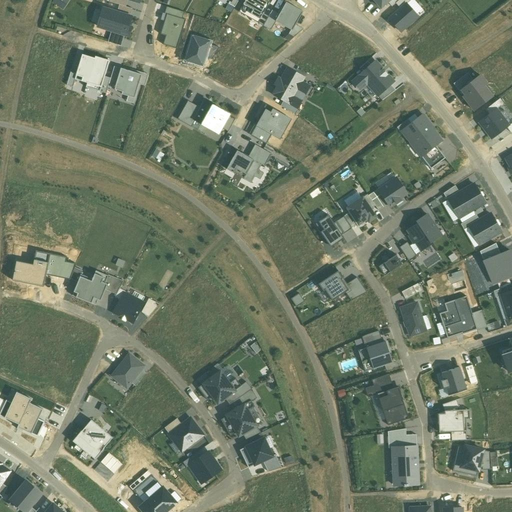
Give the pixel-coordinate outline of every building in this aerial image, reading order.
[(69,0),(54,0),(52,3),(63,10),(69,0)] [(258,23),(265,11),(271,0),(245,0),(239,12),(258,23)] [(373,0),(381,8),(388,2),(390,0),(373,0)] [(399,0),(395,4),(401,10),(411,0),(399,0)] [(303,12),(286,3),(280,15),(276,22),(291,30),(292,31),(296,25),(303,12)] [(389,20),(400,32),(418,16),(407,4),(389,20)] [(119,5),(117,13),(131,17),(133,9),(126,7),(119,5)] [(184,12),(167,7),(165,14),(167,14),(182,19),(184,12)] [(128,27),(131,17),(117,13),(103,9),(97,26),(111,30),(125,35),(128,36),(131,28),(128,27)] [(270,14),(265,11),(258,23),(263,26),(270,14)] [(280,15),(272,11),(270,14),(263,26),(271,30),(276,22),(280,15)] [(186,20),(182,19),(167,14),(160,35),(166,36),(163,45),(177,49),(186,20)] [(291,30),(289,34),(294,37),(303,29),(296,25),(292,31),(291,30)] [(121,47),(125,35),(111,30),(108,42),(121,47)] [(186,60),(202,65),(204,58),(208,44),(209,42),(193,37),(186,60)] [(219,47),(208,44),(204,58),(212,60),(219,47)] [(86,88),(100,92),(105,76),(109,61),(95,56),(95,59),(82,55),(76,74),(75,79),(87,83),(86,88)] [(364,73),(353,82),(360,90),(367,84),(378,96),(378,95),(390,85),(393,82),(376,62),(372,66),(364,73)] [(360,69),(364,73),(372,66),(368,62),(360,69)] [(109,84),(116,86),(121,69),(114,67),(111,78),(109,84)] [(276,87),(272,94),(284,101),(298,108),(312,82),(287,68),(281,79),(278,77),(274,86),(276,87)] [(142,75),(121,69),(116,86),(115,90),(122,92),(121,94),(135,98),(142,75)] [(73,86),(75,79),(76,74),(71,72),(67,85),(73,86)] [(460,92),(473,81),(468,74),(454,84),(460,92)] [(106,94),(109,84),(111,78),(105,76),(100,92),(106,94)] [(460,92),(474,111),(492,97),(484,87),(487,84),(481,76),(473,81),(460,92)] [(396,91),(390,85),(378,95),(384,101),(396,91)] [(486,110),(489,115),(495,110),(503,104),(500,99),(486,110)] [(195,121),(201,109),(188,101),(178,120),(191,127),(195,121)] [(214,105),(206,101),(201,109),(195,121),(218,134),(221,128),(228,116),(228,115),(214,107),(214,105)] [(298,108),(284,101),(280,106),(294,114),(298,108)] [(272,134),(272,135),(276,138),(288,118),(267,106),(257,125),(272,134)] [(506,128),(508,127),(495,110),(489,115),(480,122),(493,139),(506,128)] [(431,126),(423,115),(411,124),(402,132),(411,143),(415,139),(426,153),(435,146),(441,141),(430,127),(431,126)] [(235,120),(228,116),(221,128),(228,132),(235,120)] [(402,132),(411,124),(408,119),(397,128),(401,133),(402,132)] [(251,135),(266,144),(272,135),(272,134),(257,125),(251,135)] [(256,145),(249,158),(261,165),(265,167),(272,154),(256,145)] [(445,159),(435,146),(426,153),(421,157),(431,169),(445,159)] [(164,154),(156,150),(152,156),(160,161),(164,154)] [(249,158),(237,151),(226,169),(251,183),(256,176),(260,178),(263,172),(259,170),(261,165),(249,158)] [(404,190),(396,178),(379,190),(389,204),(391,207),(402,200),(400,198),(405,195),(403,191),(404,190)] [(485,204),(474,184),(459,193),(448,199),(459,218),(473,210),(480,207),(485,204)] [(448,199),(459,193),(455,186),(444,194),(447,200),(448,199)] [(389,204),(379,190),(378,189),(368,196),(375,206),(379,211),(389,204)] [(348,207),(362,199),(357,192),(344,201),(348,207)] [(371,210),(375,206),(368,196),(367,195),(363,198),(371,210)] [(369,222),(376,217),(371,210),(363,198),(362,199),(348,207),(346,209),(349,214),(357,225),(359,228),(368,221),(369,222)] [(480,207),(473,210),(476,215),(483,212),(480,207)] [(352,229),(357,225),(349,214),(344,217),(352,229)] [(501,233),(491,214),(479,221),(469,227),(479,245),(501,233)] [(432,243),(442,236),(427,215),(416,222),(418,224),(408,231),(410,235),(409,235),(414,243),(415,243),(421,251),(433,244),(432,243)] [(342,235),(344,234),(336,222),(334,224),(329,216),(319,222),(324,230),(320,233),(331,248),(344,239),(342,235)] [(469,227),(479,221),(476,216),(461,224),(464,230),(469,227)] [(344,234),(352,229),(344,217),(336,222),(344,234)] [(400,248),(409,261),(417,256),(407,243),(400,248)] [(480,251),(484,261),(500,255),(495,244),(480,251)] [(46,275),(50,254),(35,251),(33,264),(16,261),(12,281),(15,281),(43,287),(46,275)] [(511,271),(511,255),(510,251),(500,255),(484,261),(493,284),(497,283),(508,278),(511,276),(511,274),(511,272),(511,271)] [(50,254),(46,275),(70,280),(76,264),(67,262),(67,257),(50,254)] [(402,264),(396,255),(379,267),(385,276),(402,264)] [(118,259),(115,265),(122,268),(125,262),(118,259)] [(71,280),(78,282),(80,276),(83,271),(75,268),(71,280)] [(96,271),(92,281),(84,301),(96,306),(98,300),(101,301),(105,290),(103,289),(108,276),(96,271)] [(347,294),(351,291),(347,285),(338,271),(318,284),(323,292),(325,290),(332,301),(346,292),(347,294)] [(108,276),(103,289),(105,290),(116,295),(120,289),(123,282),(109,275),(108,276)] [(72,296),(84,301),(92,281),(80,276),(78,282),(72,296)] [(352,301),(367,292),(357,277),(347,285),(351,291),(347,294),(352,301)] [(499,288),(511,284),(508,278),(497,283),(499,288)] [(417,284),(401,293),(404,299),(421,290),(417,284)] [(501,296),(508,293),(506,287),(494,291),(496,297),(501,296)] [(124,293),(125,292),(120,289),(116,295),(115,298),(120,301),(124,293)] [(135,292),(132,297),(141,302),(144,297),(135,292)] [(511,292),(508,293),(501,296),(509,318),(509,319),(511,318),(511,292)] [(138,311),(143,303),(141,302),(132,297),(124,293),(120,301),(114,313),(119,316),(118,318),(124,321),(125,319),(132,323),(138,311)] [(296,307),(305,302),(300,295),(291,300),(296,307)] [(472,314),(466,296),(444,304),(447,311),(439,314),(447,338),(462,333),(462,335),(477,330),(472,314)] [(147,297),(138,311),(148,317),(160,304),(147,297)] [(410,337),(426,331),(417,303),(401,309),(410,337)] [(477,330),(478,331),(487,328),(481,311),(472,314),(477,330)] [(366,348),(382,343),(379,332),(362,338),(366,348)] [(392,363),(385,342),(382,343),(366,348),(358,351),(365,372),(392,363)] [(502,351),(509,372),(511,371),(511,347),(511,348),(502,351)] [(130,355),(112,376),(127,388),(131,383),(142,369),(144,366),(130,355)] [(477,382),(472,365),(465,368),(471,384),(477,382)] [(459,367),(442,373),(444,380),(441,381),(443,389),(446,388),(449,396),(467,390),(459,367)] [(146,373),(142,369),(131,383),(136,386),(146,373)] [(230,384),(220,371),(210,379),(201,386),(198,388),(207,401),(213,397),(218,404),(225,399),(235,391),(230,384)] [(201,386),(210,379),(206,373),(197,380),(201,386)] [(377,394),(393,389),(388,375),(372,380),(374,386),(365,389),(368,397),(377,394)] [(236,379),(230,384),(235,391),(241,386),(236,379)] [(235,391),(225,399),(229,405),(251,389),(246,382),(241,386),(235,391)] [(393,389),(377,394),(384,412),(404,405),(398,387),(393,389)] [(251,389),(229,405),(233,411),(245,405),(251,401),(257,398),(251,389)] [(0,413),(0,415),(19,425),(30,403),(31,399),(17,392),(12,403),(6,400),(0,413)] [(457,400),(443,405),(445,411),(460,410),(457,400)] [(245,405),(248,410),(254,407),(251,401),(245,405)] [(43,410),(30,403),(19,425),(18,427),(38,437),(38,436),(44,423),(45,422),(39,419),(43,410)] [(248,410),(245,405),(233,411),(226,415),(227,416),(221,420),(230,436),(236,433),(239,437),(243,435),(257,426),(248,410)] [(409,419),(404,405),(384,412),(388,426),(409,419)] [(438,414),(439,433),(451,432),(466,432),(467,432),(467,419),(464,419),(463,410),(460,410),(445,411),(445,414),(438,414)] [(165,428),(169,435),(171,433),(182,425),(177,419),(165,428)] [(203,435),(190,419),(182,425),(171,433),(176,439),(174,441),(182,452),(203,435)] [(113,439),(91,421),(73,442),(95,460),(113,439)] [(38,436),(44,438),(49,426),(44,423),(38,436)] [(261,433),(257,426),(243,435),(246,441),(261,433)] [(389,448),(392,448),(406,447),(414,447),(415,433),(405,433),(405,429),(388,432),(389,448)] [(466,432),(451,432),(452,441),(466,440),(466,432)] [(264,439),(240,450),(248,468),(263,461),(273,456),(264,439)] [(406,447),(392,448),(394,486),(417,485),(416,447),(406,447)] [(453,471),(477,477),(480,464),(482,464),(482,458),(483,451),(466,447),(465,449),(458,447),(453,471)] [(482,458),(482,464),(482,470),(490,470),(489,452),(483,451),(482,458)] [(189,466),(202,484),(221,470),(208,452),(201,457),(189,466)] [(115,474),(122,465),(108,453),(101,462),(115,474)] [(189,466),(201,457),(198,453),(183,463),(187,467),(189,466)] [(273,456),(263,461),(268,472),(282,468),(275,455),(273,456)] [(0,485),(1,484),(9,471),(0,465),(0,485)] [(144,493),(149,499),(162,488),(148,471),(130,487),(139,497),(144,493)] [(26,511),(30,507),(42,494),(26,481),(10,500),(24,511),(26,511)] [(139,507),(143,511),(165,511),(181,499),(174,491),(173,492),(166,484),(162,488),(149,499),(139,507)]
